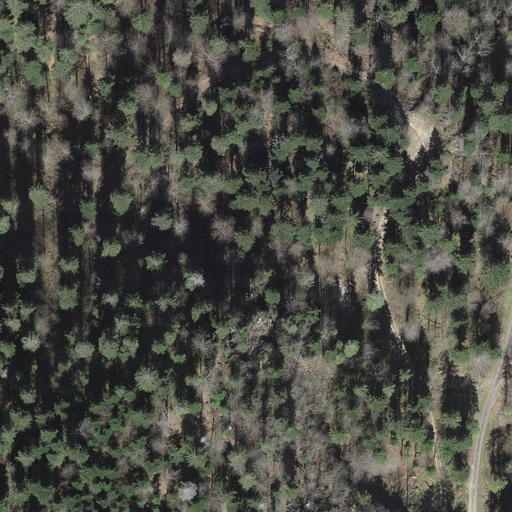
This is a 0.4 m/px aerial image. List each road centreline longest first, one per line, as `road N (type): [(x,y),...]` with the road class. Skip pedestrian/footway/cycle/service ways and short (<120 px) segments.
road 1 (track): [(151,125),(223,66),(285,50),(326,58),(413,118),(425,150),(386,224),(378,279),(425,396),(441,511)]
road 2 (track): [(151,125),(88,184),(0,230)]
road 3 (unclassified): [(511,351),(487,419),(471,511)]
